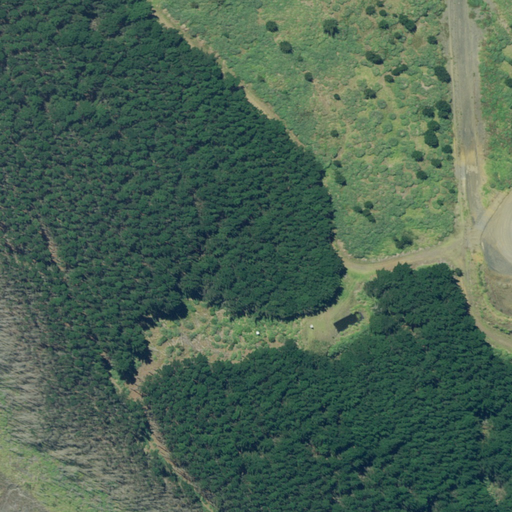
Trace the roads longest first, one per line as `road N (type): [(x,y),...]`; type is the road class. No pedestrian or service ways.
road 1 (unclassified): [(142,0),(315,165),(325,227),(344,258),(388,268),(480,219)]
road 2 (track): [(482,0),(486,209)]
